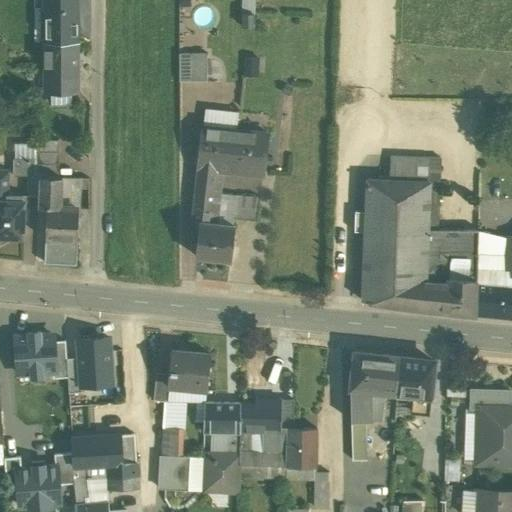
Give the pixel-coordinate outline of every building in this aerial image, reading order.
[(77,0),(45,0),(46,42),(77,42),(77,0)] [(46,42),(45,42),(45,91),(77,91),(77,42),(46,42)] [(208,81),(208,54),(180,54),(180,82),(208,81)] [(267,134),(204,128),(201,148),(218,150),(216,170),(222,171),(222,170),(263,175),(267,134)] [(59,177),(59,140),(35,140),(35,160),(35,176),(40,177),(59,177)] [(218,150),(201,148),(193,222),(202,223),(202,222),(216,224),(219,194),(222,171),(216,170),(218,150)] [(425,158),(388,156),(388,179),(427,181),(428,166),(425,165),(425,158)] [(440,158),(425,158),(425,165),(428,166),(427,181),(429,181),(426,256),(437,257),(438,230),(440,158)] [(35,160),(13,160),(13,176),(28,176),(35,176),(35,160)] [(8,171),(0,170),(0,200),(7,201),(7,194),(8,171)] [(35,176),(28,176),(27,196),(39,197),(40,177),(35,176)] [(59,177),(40,177),(39,197),(39,208),(47,208),(47,206),(61,207),(62,177),(59,177)] [(388,179),(366,178),(362,299),(362,300),(363,300),(424,309),(426,256),(429,181),(427,181),(388,179)] [(235,196),(219,194),(216,224),(232,226),(233,220),(235,196)] [(260,199),(235,196),(233,220),(257,222),(260,199)] [(7,201),(0,200),(0,236),(22,237),(24,201),(22,201),(7,201)] [(61,207),(47,206),(47,208),(45,239),(78,241),(79,208),(61,207)] [(216,224),(202,222),(202,223),(198,257),(230,260),(234,226),(232,226),(216,224)] [(437,257),(426,256),(424,309),(476,313),(477,283),(477,275),(478,254),(479,230),(438,230),(437,257)] [(78,241),(45,239),(44,263),(76,264),(78,241)] [(507,255),(478,254),(477,275),(491,275),(491,270),(507,271),(508,270),(508,255),(507,255)] [(511,314),(511,285),(477,283),(476,313),(511,318),(511,314)] [(18,340),(20,373),(57,371),(56,343),(56,338),(41,339),(41,334),(28,334),(29,339),(18,340)] [(110,338),(78,340),(79,358),(81,386),(112,384),(110,338)] [(57,371),(57,376),(68,376),(67,358),(66,343),(56,343),(57,371)] [(190,354),(173,352),(173,351),(172,351),(169,374),(168,385),(169,386),(206,389),(210,355),(190,353),(190,354)] [(400,357),(355,352),(351,388),(386,392),(396,393),(400,357)] [(433,361),(417,359),(400,357),(396,393),(414,395),(429,397),(431,397),(433,379),(431,378),(433,361)] [(79,358),(67,358),(68,376),(68,391),(81,390),(81,386),(79,358)] [(169,374),(157,373),(154,401),(164,402),(168,402),(169,386),(168,385),(169,374)] [(206,389),(169,386),(168,402),(186,403),(205,404),(206,389)] [(386,392),(351,388),(352,421),(364,421),(382,421),(386,392)] [(510,390),(471,389),(470,407),(478,407),(479,406),(509,407),(510,390)] [(429,397),(414,395),(412,412),(427,413),(429,397)] [(280,399),(264,399),(264,404),(239,404),(239,432),(239,452),(250,452),(250,432),(262,432),(262,452),(288,452),(288,432),(280,432),(280,401),(280,399)] [(293,401),(280,401),(280,432),(288,432),(288,429),(293,429),(293,428),(293,401)] [(168,402),(164,402),(162,455),(176,456),(177,430),(185,431),(186,403),(168,402)] [(239,404),(205,404),(204,432),(214,432),(239,432),(239,404)] [(511,407),(509,407),(479,406),(478,407),(477,462),(511,463),(511,407)] [(415,417),(395,416),(393,446),(413,447),(415,417)] [(364,421),(352,421),(352,460),(365,460),(364,421)] [(315,428),(293,428),(293,429),(288,429),(288,452),(287,465),(315,465),(315,428)] [(239,432),(214,432),(215,448),(207,457),(207,480),(215,489),(238,490),(238,472),(239,465),(239,452),(239,432)] [(133,435),(120,436),(122,462),(122,464),(135,463),(133,435)] [(120,436),(72,439),(73,454),(74,464),(87,463),(105,462),(105,463),(107,463),(122,462),(120,436)] [(250,452),(239,452),(239,465),(261,465),(261,452),(250,452)] [(262,452),(261,452),(261,465),(287,465),(288,452),(262,452)] [(74,464),(73,454),(57,455),(58,467),(59,482),(75,481),(74,464)] [(176,456),(162,455),(160,489),(188,490),(190,456),(176,456)] [(21,457),(4,458),(7,489),(18,488),(17,470),(22,470),(21,457)] [(122,462),(107,463),(108,475),(137,474),(137,463),(135,463),(122,464),(122,462)] [(87,463),(74,464),(75,481),(87,479),(88,479),(87,463)] [(18,488),(20,509),(61,506),(59,482),(58,467),(45,468),(44,464),(32,465),(32,469),(22,470),(17,470),(18,488)] [(287,465),(261,465),(261,477),(287,477),(287,465)] [(328,472),(315,472),(315,497),(328,497),(328,472)] [(137,474),(108,475),(109,490),(138,489),(137,474)] [(87,479),(75,481),(77,505),(88,505),(87,479)] [(482,511),(484,491),(463,489),(461,511),(482,511)] [(511,511),(511,492),(484,491),(482,511),(511,511)] [(444,511),(445,500),(403,501),(402,511),(444,511)]
